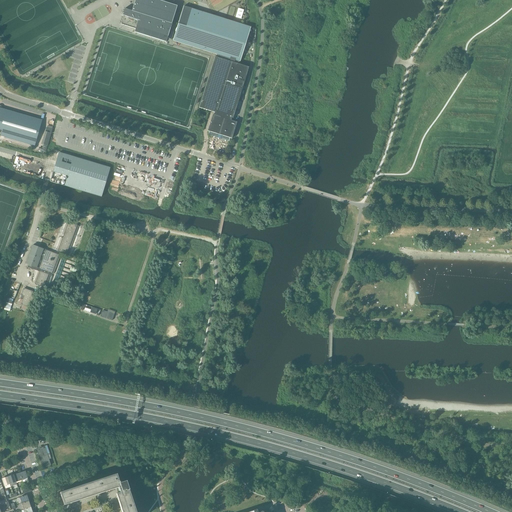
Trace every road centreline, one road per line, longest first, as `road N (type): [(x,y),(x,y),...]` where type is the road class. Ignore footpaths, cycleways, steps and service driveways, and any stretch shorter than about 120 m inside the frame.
road 1 (motorway): [(489,511),(271,435),(0,382)]
road 2 (motorway): [(0,395),(235,436),(460,511)]
road 3 (unclassified): [(239,168),(0,90)]
